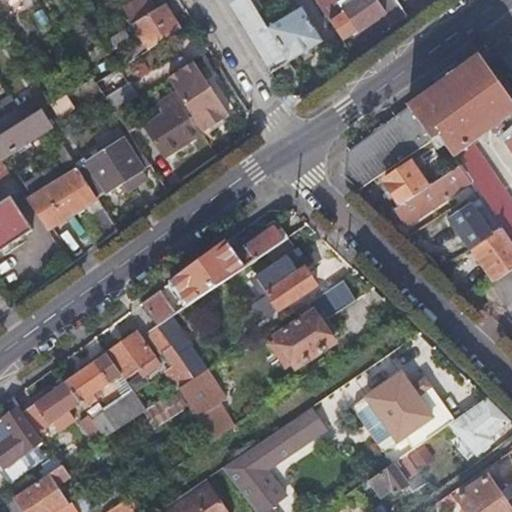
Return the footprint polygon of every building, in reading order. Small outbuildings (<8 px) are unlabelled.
[(135,0),(123,8),(132,23),(154,9),(149,2),(148,0),(135,0)] [(267,27),(256,9),(249,0),(225,0),(270,73),(322,40),(300,6),(267,27)] [(377,0),(338,0),(345,10),(342,12),(333,0),(315,0),(342,37),(355,28),(357,31),(385,12),(377,0)] [(154,9),(132,23),(131,24),(147,49),(179,29),(162,4),(154,9)] [(104,41),(107,46),(110,51),(128,39),(121,30),(104,41)] [(511,244),(511,201),(470,142),(490,128),(492,132),(505,123),(503,119),(511,112),(511,103),(479,56),(348,152),(343,177),(356,189),(436,136),(456,165),(468,182),(477,194),(489,211),(511,244)] [(167,81),(174,92),(181,102),(201,132),(227,115),(193,63),(167,81)] [(113,111),(125,104),(136,97),(127,81),(103,95),(113,111)] [(17,110),(23,121),(42,109),(51,103),(56,100),(45,82),(26,95),(28,98),(15,107),(17,110)] [(188,140),(201,132),(181,102),(174,92),(156,103),(163,114),(144,125),(163,156),(180,146),(182,148),(190,144),(188,140)] [(65,94),(56,100),(51,103),(59,115),(73,107),(65,94)] [(138,123),(125,104),(113,111),(127,131),(138,123)] [(42,109),(23,121),(0,135),(0,157),(52,125),(42,109)] [(0,135),(23,121),(17,110),(0,120),(0,135)] [(76,163),(78,167),(98,198),(120,183),(141,170),(149,164),(128,133),(81,163),(79,160),(76,163)] [(382,180),(399,205),(425,187),(408,163),(382,180)] [(403,225),(468,182),(456,165),(425,187),(399,205),(392,209),(403,225)] [(46,230),(51,227),(83,206),(104,237),(117,228),(98,198),(78,167),(25,200),(46,230)] [(145,176),(141,170),(120,183),(123,190),(145,176)] [(477,194),(466,202),(482,226),(487,223),(482,215),(489,211),(477,194)] [(0,248),(28,230),(7,197),(0,201),(0,248)] [(445,215),(466,245),(486,232),(482,226),(466,202),(445,215)] [(490,280),(511,265),(511,244),(489,211),(482,215),(487,223),(482,226),(486,232),(466,245),(490,280)] [(439,222),(432,215),(411,229),(425,241),(439,222)] [(284,220),(258,237),(245,246),(233,254),(224,241),(169,282),(183,306),(293,233),(284,220)] [(245,246),(236,233),(224,241),(233,254),(245,246)] [(297,272),(281,282),(266,293),(276,310),(314,285),(304,270),(333,250),(320,238),(288,259),(297,272)] [(511,265),(490,280),(488,282),(485,284),(499,303),(511,294),(511,265)] [(293,368),(311,356),(330,344),(326,338),(337,331),(328,317),(354,300),(342,279),(303,304),(308,313),(272,335),(293,368)] [(154,325),(163,319),(172,313),(158,291),(139,304),(154,325)] [(0,295),(0,313),(8,307),(0,295)] [(161,353),(169,348),(154,325),(148,328),(143,332),(158,356),(161,353)] [(143,365),(145,367),(146,369),(156,362),(135,333),(106,353),(119,374),(123,379),(143,365)] [(186,346),(174,355),(182,366),(194,357),(186,346)] [(161,372),(174,391),(175,390),(191,380),(190,379),(182,366),(174,355),(169,348),(161,353),(170,366),(161,372)] [(190,379),(191,380),(175,390),(185,407),(194,421),(205,438),(208,443),(231,428),(216,405),(253,381),(233,350),(190,379)] [(96,360),(109,380),(111,380),(119,374),(106,353),(96,360)] [(96,360),(64,383),(77,403),(80,407),(94,397),(91,393),(109,380),(96,360)] [(411,449),(446,425),(451,421),(423,379),(409,388),(398,373),(364,396),(393,440),(401,435),(411,449)] [(119,374),(111,380),(121,394),(129,389),(123,379),(119,374)] [(77,403),(64,383),(58,387),(21,413),(35,433),(77,403)] [(102,417),(112,432),(140,414),(144,410),(129,389),(121,394),(97,410),(102,417)] [(151,431),(185,407),(175,390),(174,391),(144,410),(140,414),(151,431)] [(451,421),(446,425),(478,455),(492,441),(489,438),(507,419),(485,398),(451,421)] [(322,430),(307,408),(275,430),(222,466),(257,511),(262,511),(285,495),(263,471),(322,430)] [(0,465),(1,467),(19,454),(37,441),(15,410),(0,419),(0,465)] [(112,432),(102,417),(91,424),(101,440),(112,432)] [(78,425),(93,445),(101,440),(91,424),(87,419),(78,425)] [(196,444),(205,438),(194,421),(180,430),(183,435),(188,431),(196,444)] [(421,454),(415,446),(411,449),(404,454),(410,463),(421,454)] [(43,466),(49,475),(59,468),(52,458),(43,466)] [(388,488),(390,491),(392,493),(405,484),(402,479),(406,476),(395,460),(365,481),(376,496),(388,488)] [(56,511),(65,507),(53,489),(67,479),(60,467),(59,468),(49,475),(13,499),(22,511),(56,511)] [(162,511),(207,481),(205,478),(157,510),(158,511),(162,511)] [(510,511),(486,478),(456,498),(463,507),(459,510),(460,511),(510,511)] [(228,511),(207,481),(162,511),(228,511)] [(452,499),(447,493),(436,501),(444,511),(448,508),(452,499)]
